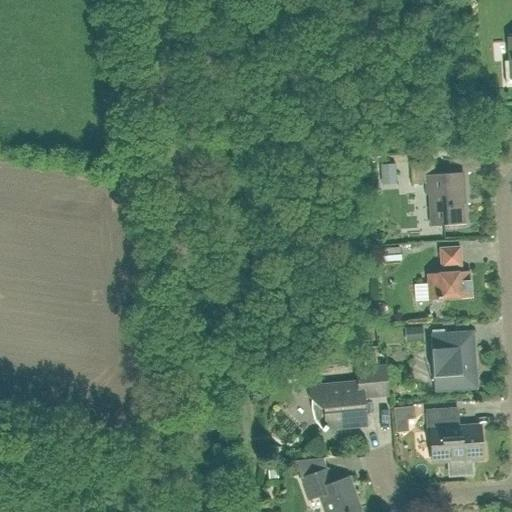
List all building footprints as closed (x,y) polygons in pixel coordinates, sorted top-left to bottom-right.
[(508,61),(503,61),(505,84),(511,83),(511,36),(506,37),(508,61)] [(463,199),(462,173),(434,175),(433,161),(409,163),(410,184),(425,183),(426,194),(428,194),(430,225),(463,223),(461,199),(463,199)] [(380,185),(396,184),(395,164),(379,165),(380,185)] [(77,214),(78,201),(58,199),(57,213),(77,214)] [(382,249),(383,262),(401,261),(400,247),(382,249)] [(470,298),(468,271),(460,272),(459,247),(439,248),(440,273),(426,274),(428,300),(470,298)] [(404,327),(405,342),(423,341),(422,326),(404,327)] [(476,389),(472,331),(429,334),(433,392),(476,389)] [(387,395),(385,366),(355,369),(356,382),(306,387),(307,397),(311,400),(311,409),(314,420),(321,429),(320,429),(323,432),(325,430),(350,427),(349,421),(366,419),(364,398),(387,395)] [(394,420),(415,418),(413,406),(393,408),(394,420)] [(457,407),(425,410),(426,432),(429,432),(431,461),(448,460),(449,475),(471,474),(470,458),(481,457),(479,427),(458,428),(457,407)] [(268,479),(278,478),(276,464),(267,465),(268,479)] [(357,511),(357,509),(358,509),(347,477),(332,482),(327,468),(299,478),(307,500),(319,495),(325,511),(357,511)]
